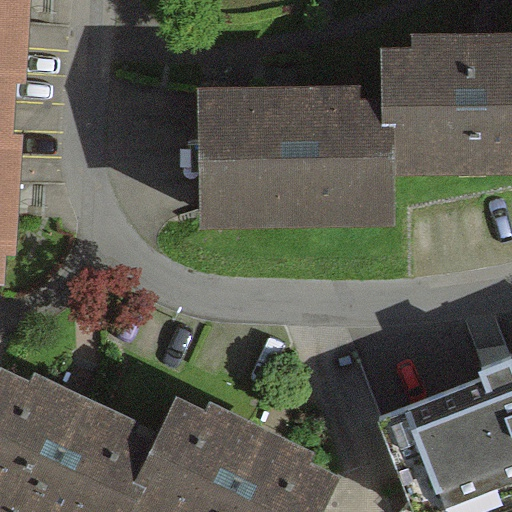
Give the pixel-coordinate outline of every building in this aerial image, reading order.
[(0,0),(0,113),(2,114),(3,89),(14,90),(19,8),(19,0),(0,0)] [(368,112),(368,142),(379,141),(380,183),(511,182),(511,41),(477,42),(402,42),(402,58),(367,59),(368,112)] [(184,101),(185,235),(380,234),(380,183),(379,141),(368,142),(368,112),(346,112),(346,100),(282,101),(184,101)] [(0,142),(2,114),(0,113),(0,260),(3,261),(7,203),(10,144),(0,143),(0,142)] [(483,381),(373,421),(406,511),(486,511),(511,503),(511,368),(510,362),(494,368),(480,373),(483,381)] [(0,385),(0,511),(124,511),(132,498),(122,493),(144,450),(123,440),(127,432),(73,405),(25,380),(18,394),(0,385)] [(168,403),(144,450),(122,493),(132,498),(124,511),(316,511),(330,486),(300,471),(306,461),(265,440),(207,411),(202,421),(168,403)]
